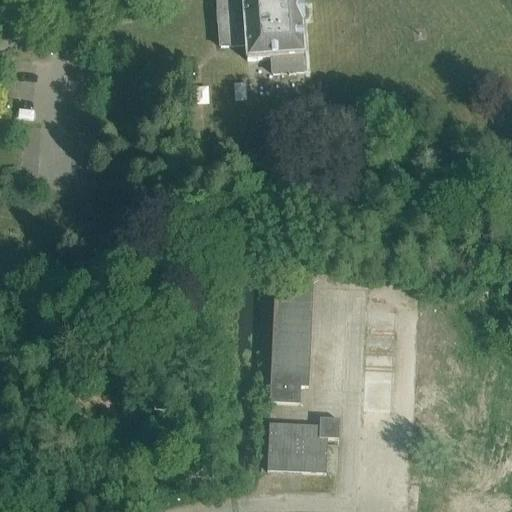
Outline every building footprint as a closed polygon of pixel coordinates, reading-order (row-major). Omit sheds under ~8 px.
[(217,0),(218,16),(221,49),(246,48),(247,62),(272,61),(273,76),(305,74),(304,58),(305,58),(301,0),(217,0)] [(44,132),(43,187),(72,188),(72,132),(44,132)] [(189,136),(191,174),(202,174),(200,135),(189,136)] [(276,287),(270,406),(299,407),(300,390),(308,390),(313,288),(276,287)] [(367,377),(387,376),(387,365),(367,366),(367,377)] [(267,474),(301,476),(326,477),(327,446),(327,445),(328,442),(328,441),(332,441),(338,441),(339,423),(321,422),(320,429),(319,429),(269,427),(268,465),(267,474)]
